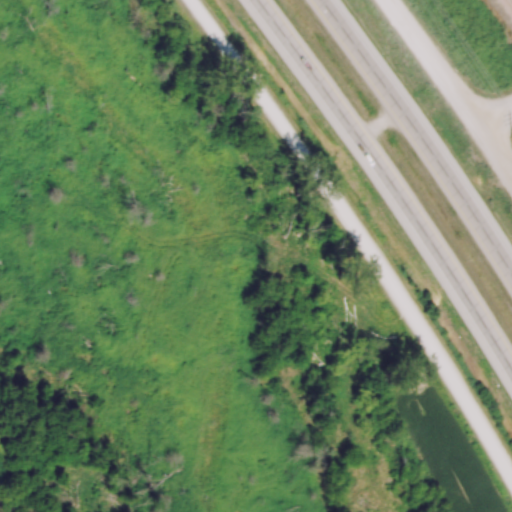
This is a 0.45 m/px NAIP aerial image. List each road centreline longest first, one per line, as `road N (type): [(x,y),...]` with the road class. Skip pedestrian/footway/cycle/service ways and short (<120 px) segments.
road 1 (residential): [(189,0),(414,317),(511,480)]
road 2 (motorway): [(256,0),(511,375)]
road 3 (motorway): [(511,272),(321,0)]
road 4 (tertiary): [(511,177),(386,0)]
